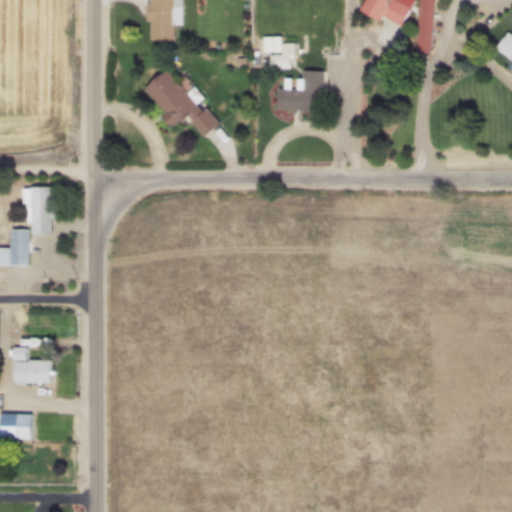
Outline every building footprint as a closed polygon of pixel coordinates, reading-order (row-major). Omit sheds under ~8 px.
[(181,23),(181,0),(147,0),(147,40),(173,40),(173,23),(181,23)] [(411,0),(364,0),(360,9),(398,28),(411,0)] [(429,52),(432,0),(418,0),(415,51),(429,52)] [(511,36),(505,31),(494,49),(510,62),(508,66),(511,69),(511,36)] [(288,65),(286,54),(270,56),(272,67),(288,65)] [(186,115),(202,135),(216,124),(198,101),(195,103),(167,68),(142,88),(172,125),(186,115)] [(322,70),(300,69),(300,79),(284,78),(283,88),(276,88),(275,109),(321,111),(322,70)] [(0,265),(28,265),(28,234),(50,234),(50,187),(25,187),(25,229),(9,229),(9,247),(0,247),(0,265)] [(25,346),(25,359),(11,359),(11,346),(25,346)] [(14,361),(13,382),(50,382),(50,361),(44,361),(44,359),(26,359),(26,361),(14,361)] [(0,413),(0,437),(31,438),(31,413),(0,413)]
